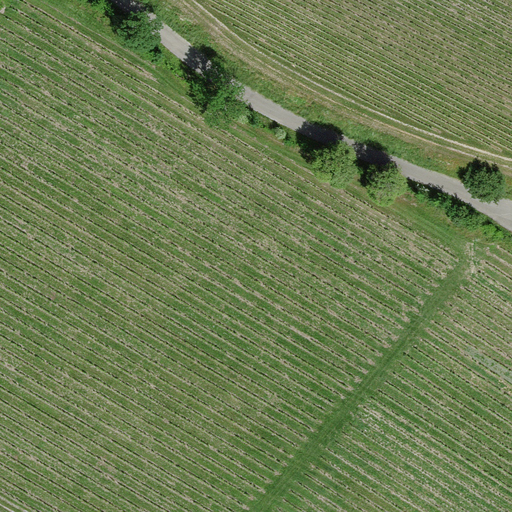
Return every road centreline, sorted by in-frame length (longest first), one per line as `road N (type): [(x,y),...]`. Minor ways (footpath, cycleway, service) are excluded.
road 1 (unclassified): [(511,207),(289,118),(126,0)]
road 2 (track): [(185,0),(252,52),(333,98),(511,171)]
road 3 (track): [(259,511),(475,262)]
